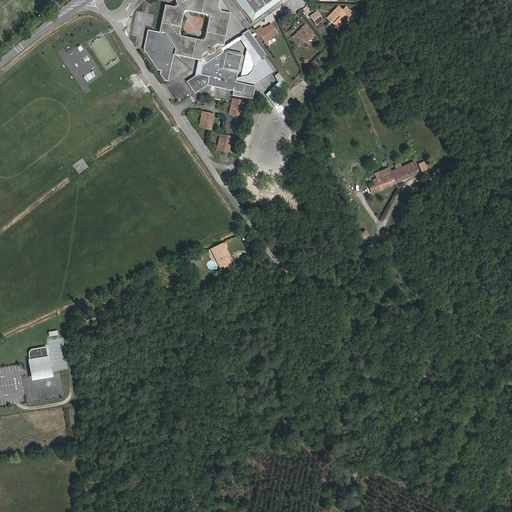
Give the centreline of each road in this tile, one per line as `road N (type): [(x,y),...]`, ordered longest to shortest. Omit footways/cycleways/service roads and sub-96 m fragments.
road 1 (track): [(511,306),(447,325),(420,346),(369,433),(344,511)]
road 2 (residential): [(94,0),(253,226)]
